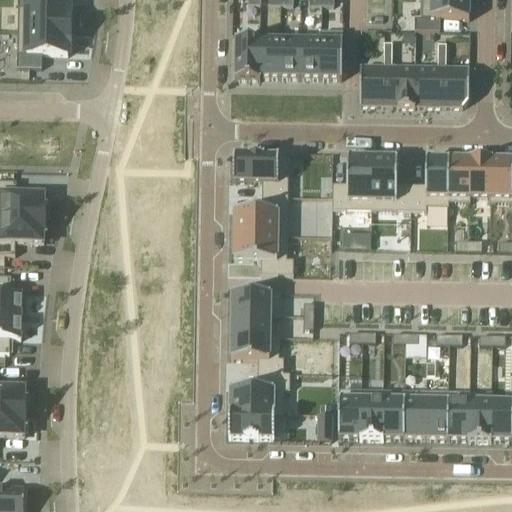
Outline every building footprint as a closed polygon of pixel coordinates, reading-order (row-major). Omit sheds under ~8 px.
[(18,0),(17,36),(70,37),(70,23),(68,23),(68,13),(42,12),(42,0),(18,0)] [(414,23),(414,36),(440,37),(440,24),(469,25),(469,2),(431,1),(431,0),(421,0),(421,23),(414,23)] [(248,2),(248,10),(260,10),(260,2),(248,2)] [(269,2),(269,10),(281,10),(281,2),(269,2)] [(281,2),(281,10),(293,11),(293,2),(281,2)] [(309,2),(309,11),(321,11),(322,3),(309,2)] [(322,3),(321,11),(334,11),(334,3),(322,3)] [(17,36),(17,73),(41,74),(42,60),(67,60),(68,50),(70,50),(70,37),(17,36)] [(320,36),(320,41),(321,41),(320,84),(342,85),(342,37),(320,36)] [(236,40),(235,85),(260,86),(260,83),(259,83),(259,40),(236,40)] [(259,40),(259,83),(260,83),(279,83),(280,40),(259,40)] [(280,40),(279,83),(299,84),(300,41),(280,40)] [(300,41),(299,84),(320,84),(321,41),(320,41),(300,41)] [(384,48),(384,60),(392,60),(392,48),(384,48)] [(438,49),(438,61),(446,61),(446,49),(438,49)] [(384,60),(384,72),(388,72),(392,72),(392,60),(384,60)] [(438,61),(437,73),(441,73),(446,73),(446,61),(438,61)] [(360,72),(359,111),(387,112),(388,72),(384,72),(360,72)] [(388,72),(387,112),(398,112),(398,113),(415,114),(415,112),(414,112),(414,73),(392,72),(388,72)] [(414,73),(414,112),(415,112),(440,113),(441,73),(437,73),(414,73)] [(441,73),(440,113),(462,113),(469,107),(469,74),(446,73),(441,73)] [(233,162),(233,188),(262,188),(262,202),(288,203),(288,162),(264,162),(264,161),(248,161),(248,162),(233,162)] [(332,190),(332,216),(371,216),(372,164),(347,163),(347,190),(332,190)] [(372,164),(371,216),(410,217),(411,191),(397,191),(397,164),(372,164)] [(469,164),(469,165),(470,165),(469,204),(470,204),(490,204),(491,204),(491,166),(492,166),(493,164),(469,164)] [(411,191),(410,217),(426,217),(427,212),(448,213),(448,208),(447,208),(448,165),(426,165),(425,191),(411,191)] [(448,165),(447,208),(448,208),(470,208),(470,204),(469,204),(470,165),(469,165),(448,165)] [(490,204),(490,209),(511,209),(511,166),(492,166),(491,166),(491,204),(490,204)] [(0,186),(0,223),(1,224),(45,225),(45,212),(43,212),(43,200),(16,200),(16,187),(0,186)] [(235,216),(234,241),(287,242),(288,203),(262,202),(261,216),(235,216)] [(0,260),(15,261),(15,248),(42,249),(42,238),(45,238),(45,225),(1,224),(0,223),(0,260)] [(234,241),(234,266),(265,267),(264,281),(293,281),(293,266),(287,265),(287,242),(234,241)] [(455,246),(455,256),(468,256),(469,246),(455,246)] [(469,246),(468,256),(481,257),(482,247),(469,246)] [(499,247),(498,257),(511,257),(511,247),(499,247)] [(0,282),(0,320),(21,321),(21,297),(10,297),(11,282),(0,282)] [(232,298),(232,321),(270,321),(270,323),(280,323),(280,299),(232,298)] [(304,309),(303,322),(313,322),(314,309),(304,309)] [(0,359),(9,359),(10,345),(21,345),(21,321),(0,320),(0,359)] [(232,321),(231,342),(270,343),(270,342),(270,323),(270,321),(232,321)] [(303,322),(303,335),(313,335),(313,322),(303,322)] [(350,335),(350,345),(363,345),(363,335),(350,335)] [(363,335),(363,345),(376,346),(376,336),(363,335)] [(394,336),(393,346),(406,346),(406,336),(394,336)] [(406,336),(406,346),(419,347),(419,337),(406,336)] [(437,337),(437,347),(450,347),(450,337),(437,337)] [(450,337),(450,347),(463,347),(463,337),(450,337)] [(480,338),(480,348),(493,348),(493,338),(480,338)] [(493,338),(493,348),(506,348),(506,338),(493,338)] [(231,342),(231,365),(258,366),(258,380),(283,380),(283,379),(284,364),(279,364),(279,342),(270,342),(270,343),(231,342)] [(230,417),(230,418),(274,419),(274,420),(283,420),(283,396),(289,396),(290,379),(283,379),(283,380),(258,380),(257,394),(231,393),(230,417)] [(0,417),(25,418),(26,405),(23,405),(23,394),(0,393),(0,417)] [(339,396),(338,443),(359,444),(360,444),(361,396),(339,396)] [(359,444),(359,445),(383,445),(383,444),(382,444),(383,396),(361,396),(360,444),(359,444)] [(383,396),(382,444),(383,444),(404,445),(405,397),(383,396)] [(405,397),(404,445),(425,445),(426,397),(405,397)] [(426,397),(425,445),(447,445),(448,397),(426,397)] [(448,397),(447,445),(467,446),(469,446),(469,398),(448,397)] [(467,446),(467,447),(491,447),(491,446),(490,446),(491,408),(492,408),(492,398),(469,398),(469,446),(467,446)] [(491,408),(490,446),(491,446),(511,446),(511,408),(492,408),(491,408)] [(0,417),(0,441),(23,442),(23,431),(25,431),(25,418),(0,417)] [(229,417),(228,443),(244,444),(259,444),(274,444),(274,420),(274,419),(230,418),(230,417),(229,417)] [(318,420),(318,446),(331,446),(332,420),(318,420)] [(0,511),(23,511),(24,494),(0,493),(0,511)]
